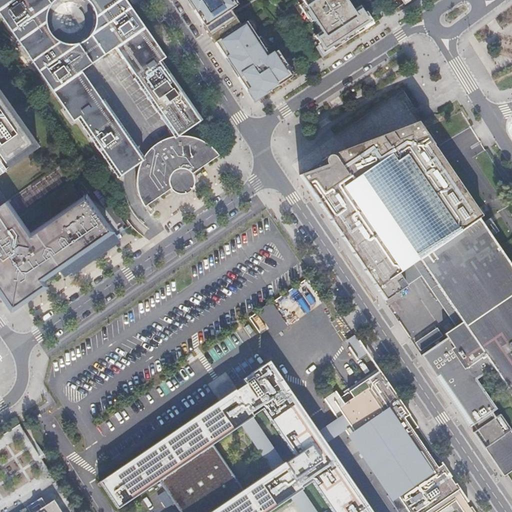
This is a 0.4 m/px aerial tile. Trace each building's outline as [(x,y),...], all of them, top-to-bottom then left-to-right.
[(124,5),(122,0),(0,0),(0,6),(19,34),(21,39),(24,47),(28,55),(33,60),(37,63),(42,66),(70,107),(67,109),(75,122),(79,119),(114,174),(120,170),(123,168),(124,164),(127,156),(130,150),(134,145),(133,140),(105,100),(102,101),(82,73),(94,66),(81,47),(78,48),(73,48),(67,48),(62,46),(58,44),(47,28),(48,19),(50,14),(54,8),(48,0),(82,0),(85,1),(91,7),(94,15),(98,23),(97,29),(95,34),(93,38),(106,57),(117,50),(137,78),(134,80),(163,123),(170,121),(180,121),(189,121),(198,115),(163,62),(167,59),(159,46),(155,49),(125,8),(124,5)] [(189,0),(186,0),(193,11),(195,9),(189,0)] [(204,27),(235,7),(231,0),(189,0),(195,9),(193,11),(204,27)] [(301,0),(309,12),(305,14),(311,22),(314,20),(324,35),(316,40),(318,43),(317,44),(323,53),(332,47),(333,49),(364,30),(362,28),(372,21),(365,12),(364,13),(362,10),(354,15),(344,0),(301,0)] [(74,8),(70,7),(66,7),(74,18),(82,29),(83,25),(83,21),(83,19),(81,14),(77,10),(74,8)] [(235,7),(204,27),(214,42),(246,22),(235,7)] [(268,56),(246,22),(214,42),(225,59),(227,58),(234,67),(239,76),(237,77),(253,102),(293,76),(277,51),(268,56)] [(99,62),(106,57),(93,38),(85,43),(81,47),(94,66),(99,62)] [(227,58),(225,59),(237,77),(239,76),(234,67),(227,58)] [(0,175),(37,149),(16,119),(0,96),(0,175)] [(163,123),(173,137),(179,136),(202,121),(198,115),(189,121),(180,121),(170,121),(163,123)] [(20,116),(16,119),(37,149),(41,146),(20,116)] [(511,263),(493,236),(482,218),(485,215),(425,127),(421,128),(399,137),(395,130),(384,134),(385,136),(381,137),(381,136),(366,141),(367,145),(358,149),(359,152),(343,157),(341,158),(339,156),(337,154),(334,154),(331,155),(330,157),(329,159),(328,161),(329,163),(303,173),(389,296),(425,265),(433,277),(472,336),(468,339),(460,326),(448,335),(450,338),(424,355),(506,478),(511,473),(511,431),(478,381),(495,370),(511,395),(511,263)] [(147,152),(143,158),(140,163),(137,173),(136,181),(137,189),(140,200),(144,207),(170,189),(175,193),(177,194),(180,195),(184,195),(188,193),(189,193),(192,189),(194,184),(195,179),(194,176),(193,174),(219,156),(216,152),(210,147),(202,141),(194,138),(188,137),(179,136),(173,137),(167,139),(160,141),(153,146),(147,152)] [(341,151),(343,157),(359,152),(358,149),(367,145),(366,141),(341,151)] [(131,169),(140,163),(143,158),(134,145),(130,150),(127,156),(124,164),(123,168),(120,170),(114,174),(117,179),(122,176),(131,169)] [(98,163),(93,156),(83,163),(88,170),(98,163)] [(70,182),(15,221),(28,239),(83,201),(70,182)] [(0,206),(0,293),(6,302),(12,303),(17,304),(39,289),(34,283),(57,268),(107,233),(93,212),(84,200),(83,201),(28,239),(15,221),(3,204),(0,206)] [(61,274),(116,236),(98,209),(93,212),(107,233),(57,268),(61,274)] [(501,230),(489,212),(485,215),(482,218),(493,236),(501,230)] [(121,242),(116,236),(61,274),(63,277),(64,278),(71,274),(72,276),(121,242)] [(460,326),(468,339),(472,336),(433,277),(429,279),(460,326)] [(259,313),(275,334),(287,325),(271,304),(259,313)] [(247,424),(257,417),(256,416),(266,409),(299,458),(289,464),(288,463),(278,470),(244,493),(215,511),(274,511),(297,497),(306,490),(305,489),(315,483),(334,511),(371,511),(326,445),(317,432),(270,363),(244,377),(249,385),(240,392),(239,390),(228,397),(103,482),(121,509),(160,483),(213,447),(247,424)] [(409,415),(380,371),(355,389),(328,405),(337,419),(345,430),(361,455),(367,451),(407,511),(437,511),(455,500),(463,511),(475,511),(456,483),(455,484),(451,478),(452,477),(442,462),(441,463),(442,465),(438,467),(405,418),(409,415)] [(325,426),(317,432),(326,445),(334,439),(345,430),(337,419),(325,426)] [(215,511),(244,493),(213,447),(160,483),(179,511),(215,511)] [(61,511),(53,500),(34,511),(61,511)]
